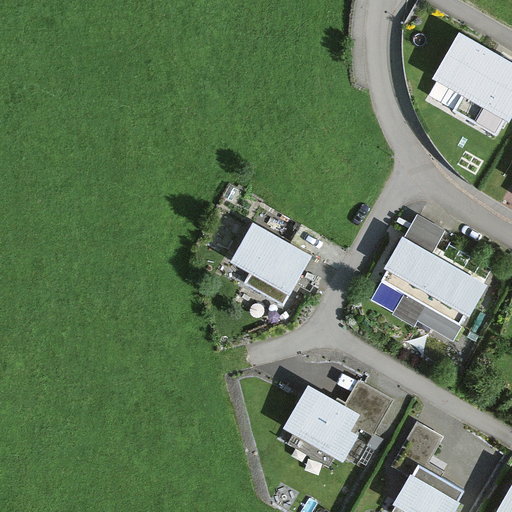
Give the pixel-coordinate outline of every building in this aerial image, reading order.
[(511,47),(461,21),(439,61),(511,100),(511,47)] [(310,258),(253,225),(231,263),(251,274),(245,285),(282,306),(310,258)] [(485,285),(403,238),(379,279),(461,327),(485,285)] [(360,415),(310,386),(284,430),(343,465),(360,437),(351,432),(360,415)] [(449,511),(462,492),(419,467),(396,508),(402,511),(449,511)] [(511,511),(511,475),(492,511),(511,511)]
